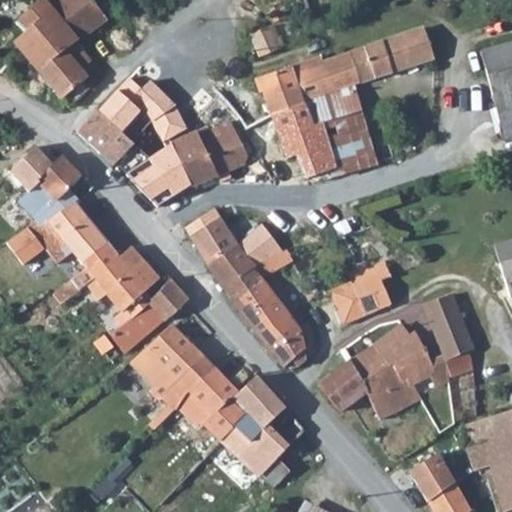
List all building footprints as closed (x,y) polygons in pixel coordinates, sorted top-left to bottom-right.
[(46,0),(17,24),(27,34),(55,11),(46,0)] [(86,0),(46,0),(55,11),(62,20),(86,0)] [(109,21),(91,0),(86,0),(62,20),(81,44),(109,21)] [(55,11),(27,34),(15,43),(20,48),(36,66),(65,100),(75,91),(82,100),(94,89),(90,84),(93,81),(93,71),(90,67),(93,63),(78,46),(81,44),(62,20),(55,11)] [(294,23),(288,12),(276,16),(282,28),(294,23)] [(418,25),(349,51),(360,82),(394,70),(434,54),(427,33),(423,23),(418,25)] [(283,45),(272,24),(261,29),(273,50),(283,45)] [(511,40),(507,42),(480,48),(501,133),(511,130),(511,40)] [(8,68),(21,80),(36,66),(20,48),(8,68)] [(360,82),(349,51),(323,60),(335,91),(354,84),(360,82)] [(335,91),(323,60),(296,71),(302,89),(307,101),(335,91)] [(302,89),(296,71),(294,66),(256,78),(259,88),(254,89),(256,95),(267,92),(269,100),(275,98),(302,89)] [(133,78),(121,90),(143,112),(155,101),(133,78)] [(354,84),(335,91),(307,101),(307,104),(315,125),(342,116),(344,120),(363,113),(354,84)] [(307,101),(302,89),(275,98),(269,100),(274,115),(307,104),(307,101)] [(143,112),(121,90),(101,111),(123,130),(143,112)] [(315,125),(307,104),(274,115),(283,139),(316,128),(315,125)] [(163,141),(184,129),(176,107),(154,121),(163,141)] [(78,131),(99,152),(104,147),(123,130),(101,111),(99,109),(78,131)] [(377,164),(363,113),(344,120),(342,116),(315,125),(316,128),(322,144),(328,142),(335,167),(330,169),(334,178),(377,164)] [(230,123),(212,131),(199,136),(207,151),(221,175),(231,171),(246,164),(247,150),(230,123)] [(325,181),(334,178),(330,169),(335,167),(328,142),(322,144),(316,128),(283,139),(289,157),(286,158),(289,167),(302,162),(308,177),(314,175),(315,180),(324,177),(325,181)] [(123,130),(104,147),(114,158),(122,151),(133,163),(145,152),(123,130)] [(158,208),(198,185),(221,175),(207,151),(199,136),(196,132),(172,144),(177,155),(173,160),(146,190),(144,192),(158,208)] [(165,147),(173,160),(177,155),(172,144),(165,147)] [(114,158),(104,147),(99,152),(124,171),(133,163),(122,151),(114,158)] [(130,176),(146,190),(173,160),(165,147),(154,152),(148,156),(130,176)] [(63,208),(73,202),(77,199),(69,191),(79,181),(60,160),(52,167),(34,150),(9,173),(27,193),(38,183),(63,208)] [(51,216),(63,208),(38,183),(27,193),(51,216)] [(191,239),(221,220),(218,213),(205,196),(177,215),(191,239)] [(106,242),(73,202),(63,208),(51,216),(43,222),(36,215),(27,223),(59,260),(73,248),(83,260),(106,242)] [(238,246),(221,220),(191,239),(208,266),(240,249),(238,246)] [(260,225),(238,246),(240,249),(255,270),(277,256),(279,254),(260,225)] [(94,274),(117,255),(106,242),(83,260),(94,274)] [(142,266),(143,264),(129,246),(117,255),(94,274),(87,279),(98,300),(109,292),(142,266)] [(240,249),(208,266),(223,289),(255,270),(240,249)] [(264,280),(285,267),(277,256),(255,270),(262,281),(264,280)] [(511,258),(501,262),(509,294),(511,292),(511,258)] [(123,309),(142,291),(155,279),(143,264),(142,266),(109,292),(123,309)] [(232,302),(262,281),(255,270),(223,289),(232,302)] [(392,303),(382,277),(380,271),(356,281),(369,313),(392,303)] [(164,321),(189,299),(170,278),(147,298),(145,300),(161,318),(164,321)] [(51,295),(58,304),(77,288),(70,280),(51,295)] [(272,295),(262,281),(232,302),(241,316),(272,295)] [(120,323),(145,300),(147,298),(142,291),(123,309),(115,316),(120,323)] [(286,314),(272,295),(241,316),(247,327),(258,340),(284,315),(286,314)] [(456,295),(427,306),(445,357),(473,348),(456,295)] [(125,349),(161,318),(145,300),(120,323),(111,330),(125,349)] [(299,333),(286,314),(284,315),(258,340),(273,357),(284,370),(294,371),(306,360),(299,333)] [(377,342),(380,348),(385,358),(387,357),(391,364),(400,381),(407,378),(420,399),(426,394),(419,379),(437,369),(420,333),(413,336),(408,325),(377,342)] [(158,399),(202,358),(169,326),(130,363),(154,387),(148,392),(158,399)] [(94,343),(102,353),(114,344),(106,333),(103,335),(94,343)] [(380,348),(349,363),(360,382),(386,367),(383,359),(385,358),(380,348)] [(208,376),(214,369),(202,358),(158,399),(176,409),(208,376)] [(464,370),(460,358),(447,363),(451,374),(464,370)] [(360,382),(349,363),(348,364),(321,385),(340,412),(367,396),(360,382)] [(386,367),(360,382),(367,396),(381,420),(420,399),(407,378),(400,381),(391,364),(386,367)] [(218,441),(243,414),(228,398),(236,390),(214,369),(208,376),(176,409),(199,430),(204,427),(218,441)] [(245,411),(268,389),(256,376),(233,398),(245,411)] [(473,400),(466,379),(454,383),(461,404),(473,400)] [(261,430),(285,408),(268,389),(245,411),(243,414),(218,441),(218,442),(232,454),(258,427),(261,430)] [(511,504),(511,407),(466,420),(473,445),(484,442),(503,507),(511,504)] [(276,458),(304,429),(285,408),(261,430),(276,458)] [(150,440),(167,455),(189,433),(184,428),(173,438),(162,429),(150,440)] [(274,462),(275,461),(265,446),(257,454),(274,462)] [(428,503),(456,485),(436,452),(415,468),(422,477),(415,482),(428,503)] [(273,485),(288,470),(274,462),(261,477),(273,485)] [(125,489),(116,480),(107,489),(116,498),(125,489)] [(464,511),(470,508),(456,485),(428,503),(433,511),(464,511)] [(107,502),(102,497),(97,502),(102,507),(107,502)] [(294,511),(290,511),(279,507),(276,511),(332,511),(304,497),(294,511)]
